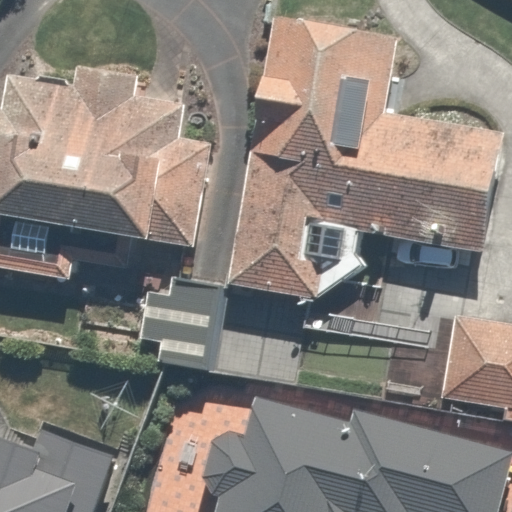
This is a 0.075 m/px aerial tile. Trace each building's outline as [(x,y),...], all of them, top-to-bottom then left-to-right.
[(406,44),(277,31),(249,303),(325,311),(332,234),(509,252),(511,218),(511,130),(399,119),(406,44)] [(19,115),(0,113),(0,228),(0,229),(0,283),(86,291),(90,245),(213,255),(223,134),(187,131),(191,79),(23,65),(19,115)] [(309,328),(156,293),(142,356),(295,391),(309,328)] [(511,325),(472,315),(450,404),(511,418),(511,325)] [(511,511),(511,451),(264,391),(252,442),(227,436),(213,492),(235,497),(231,511),(511,511)] [(115,511),(132,466),(41,433),(27,471),(0,461),(0,511),(115,511)]
